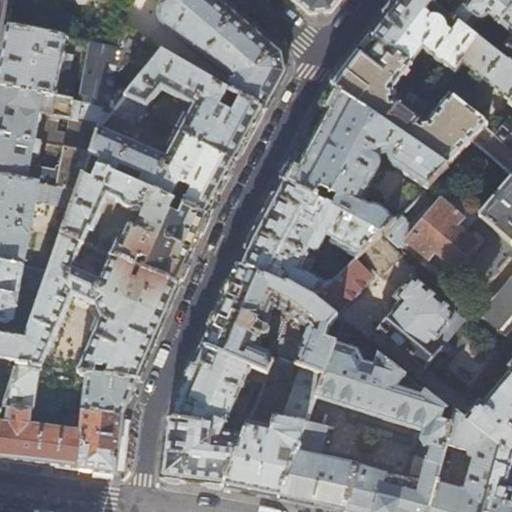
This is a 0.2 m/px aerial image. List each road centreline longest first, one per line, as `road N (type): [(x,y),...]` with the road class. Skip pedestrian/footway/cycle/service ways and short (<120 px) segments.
road 1 (residential): [(140,511),(146,418),(228,229),(320,55)]
road 2 (tertiary): [(0,493),(133,511)]
